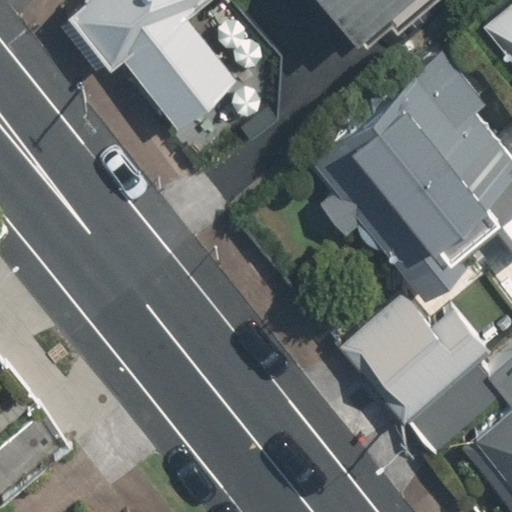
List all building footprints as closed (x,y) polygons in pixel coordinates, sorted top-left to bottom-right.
[(70,0),(113,50),(124,41),(180,109),(255,46),(216,0),(215,0),(70,0)] [(345,0),(362,19),(383,0),(394,0),(397,3),(400,0),(345,0)] [(511,0),(500,0),(486,13),(511,44),(511,0)] [(495,285),(511,269),(511,120),(434,34),(335,123),(363,154),(322,191),(380,256),(398,239),(431,275),(461,247),(495,285)] [(475,357),(495,340),(453,291),(433,307),(403,272),(338,327),(432,438),(497,383),(475,357)] [(511,341),(488,359),(510,389),(457,428),(511,500),(511,341)] [(0,495),(56,450),(0,381),(0,495)]
